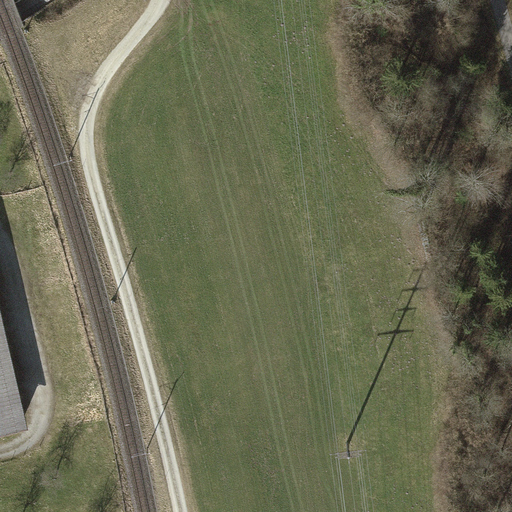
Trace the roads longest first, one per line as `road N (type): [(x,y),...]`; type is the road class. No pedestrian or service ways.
road 1 (track): [(172,511),(87,151),(90,107),(161,0)]
road 2 (track): [(0,455),(39,433),(47,394),(0,236)]
